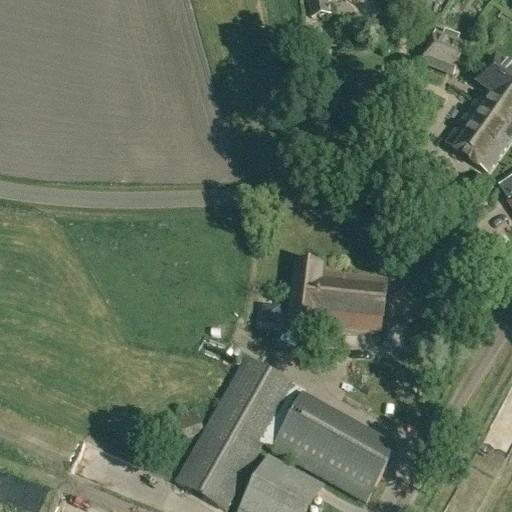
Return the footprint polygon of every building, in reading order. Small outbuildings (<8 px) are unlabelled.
[(308,0),(312,20),(330,16),(329,12),(331,12),(330,9),(329,10),(328,3),(342,0),(308,0)] [(454,77),(466,48),(435,35),(423,64),(454,77)] [(498,172),(511,151),(511,64),(511,65),(511,63),(511,61),(500,53),(482,80),(493,88),(455,143),(498,172)] [(354,144),(342,183),(362,189),(374,150),(354,144)] [(381,333),(386,282),(320,274),(321,270),(296,267),(290,327),(314,330),(315,326),(381,333)] [(307,394),(247,360),(176,485),(224,511),(226,511),(263,447),(269,450),(307,394)] [(366,403),(419,400),(417,366),(364,368),(366,403)] [(304,398),(271,451),(366,506),(397,451),(304,398)] [(168,449),(199,434),(188,412),(158,427),(168,449)] [(490,439),(511,448),(511,428),(497,422),(490,439)] [(313,511),(325,490),(268,459),(239,511),(313,511)]
